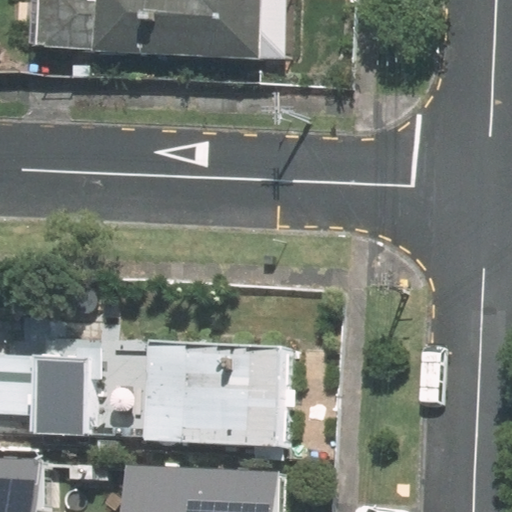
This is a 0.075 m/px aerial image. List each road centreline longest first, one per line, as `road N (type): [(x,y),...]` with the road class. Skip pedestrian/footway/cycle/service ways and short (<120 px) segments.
road 1 (residential): [(0,167),(487,188)]
road 2 (residential): [(473,511),(487,188)]
road 3 (residential): [(487,188),(495,0)]
